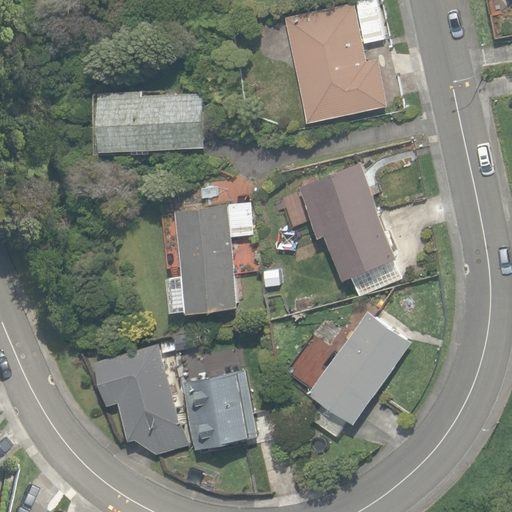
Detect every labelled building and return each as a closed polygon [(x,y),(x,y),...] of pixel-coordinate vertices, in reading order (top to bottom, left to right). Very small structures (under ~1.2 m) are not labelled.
[(290,16),(313,121),(393,104),(383,57),(371,59),(358,1),(290,16)] [(108,90),(110,148),(208,145),(206,92),(148,94),(148,89),(108,90)] [(333,232),(351,277),(404,256),(365,160),(305,185),(325,236),(333,232)] [(233,202),(236,234),(257,233),(255,199),(233,202)] [(194,307),(194,311),(244,305),(230,203),(181,209),(189,275),(174,276),(178,309),(194,307)] [(268,269),(270,285),(284,283),(281,267),(268,269)] [(317,390),(361,420),(415,341),(371,310),(343,351),(338,348),(335,351),(333,350),(325,361),(320,357),(305,378),(318,387),(317,390)] [(245,337),(249,352),(261,349),(257,334),(245,337)] [(193,443),(166,351),(177,348),(174,338),(101,359),(114,404),(123,401),(134,440),(142,437),(160,453),(193,443)] [(190,380),(203,446),(263,434),(249,368),(190,380)]
